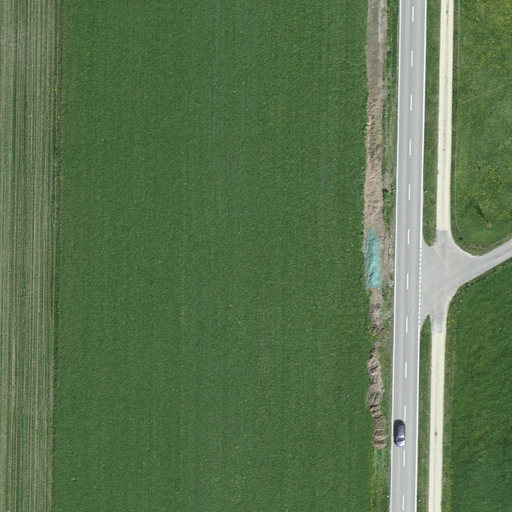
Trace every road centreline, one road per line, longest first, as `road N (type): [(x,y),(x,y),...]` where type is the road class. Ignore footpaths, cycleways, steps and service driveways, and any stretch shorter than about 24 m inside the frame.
road 1 (track): [(431,511),(442,0)]
road 2 (tertiary): [(416,0),(406,511)]
